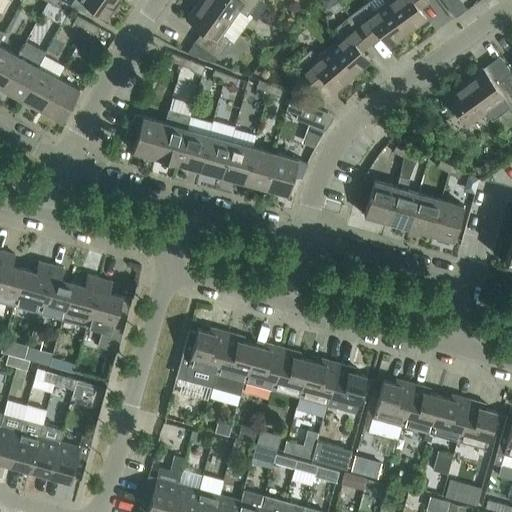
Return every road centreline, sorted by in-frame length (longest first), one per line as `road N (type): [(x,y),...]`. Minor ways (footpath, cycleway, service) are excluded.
road 1 (unclassified): [(306,234),(324,165),(360,112),(511,7)]
road 2 (unclassified): [(97,511),(163,276)]
road 3 (unclassified): [(62,163),(156,0)]
road 4 (unclassified): [(468,279),(306,234)]
road 5 (unclassified): [(448,353),(287,312)]
road 6 (unclassified): [(29,224),(166,259)]
road 7 (unclassified): [(191,203),(62,163)]
road 8 (unclassified): [(287,312),(163,276)]
